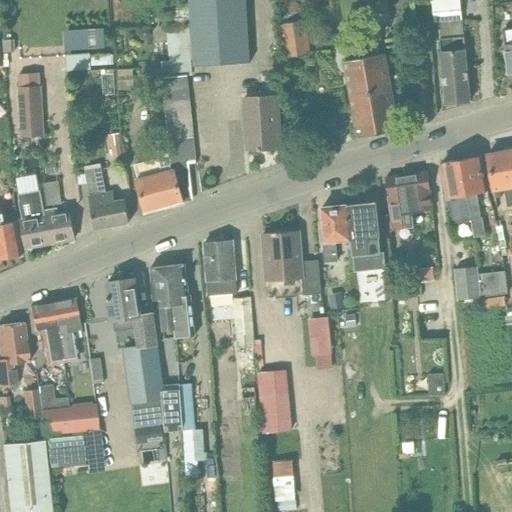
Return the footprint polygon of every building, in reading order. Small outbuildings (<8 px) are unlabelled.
[(189,0),(191,25),(193,58),(193,61),(249,58),(245,0),(189,0)] [(429,0),(429,2),(433,2),(435,21),(438,21),(444,83),(446,103),(470,101),(468,81),(463,18),(461,18),(459,0),(429,0)] [(304,20),(283,23),(288,56),(308,53),(304,20)] [(161,60),(162,77),(171,165),(161,167),(159,158),(135,164),(139,178),(137,178),(141,193),(146,212),(183,202),(182,199),(190,196),(188,186),(189,186),(187,163),(196,163),(194,143),(187,75),(192,74),(191,58),(193,58),(191,25),(168,26),(170,59),(161,60)] [(511,28),(503,29),(507,57),(509,77),(511,76),(511,28)] [(103,29),(63,31),(64,50),(104,48),(103,29)] [(143,30),(140,35),(143,39),(148,39),(150,35),(148,30),(143,30)] [(14,39),(3,40),(4,52),(15,51),(14,39)] [(344,61),(355,118),(359,137),(398,129),(394,110),(383,53),(344,61)] [(42,70),(20,71),(25,135),(46,133),(42,70)] [(244,97),(246,129),(248,149),(259,149),(259,150),(262,150),(262,148),(280,147),(276,95),(244,97)] [(109,133),(115,164),(124,162),(119,132),(109,133)] [(511,204),(511,166),(509,150),(488,154),(494,189),(505,187),(508,205),(511,204)] [(461,159),(475,236),(485,235),(482,216),(481,216),(477,192),(486,191),(483,175),(480,156),(461,159)] [(475,236),(461,159),(442,162),(453,223),(471,219),(474,237),(475,236)] [(54,163),(45,164),(46,173),(55,172),(54,163)] [(100,164),(84,167),(89,195),(91,208),(95,228),(129,222),(129,220),(126,202),(125,199),(115,201),(113,191),(105,192),(100,164)] [(432,209),(430,191),(427,171),(406,174),(412,212),(432,209)] [(412,212),(406,174),(385,177),(391,215),(401,214),(402,224),(413,222),(412,212)] [(47,205),(61,203),(58,180),(44,182),(47,205)] [(351,239),(354,270),(385,266),(384,251),(381,252),(379,236),(378,221),(376,201),(364,202),(361,199),(354,200),(352,204),(348,204),(351,239)] [(50,243),(44,210),(40,211),(41,216),(35,217),(32,201),(18,204),(20,220),(22,228),(26,247),(50,243)] [(351,239),(348,204),(322,207),(324,228),(321,228),(325,262),(337,260),(335,240),(351,239)] [(44,210),(50,243),(74,239),(69,211),(58,212),(57,207),(47,209),(47,210),(44,210)] [(0,259),(22,255),(19,235),(16,220),(1,224),(0,217),(0,259)] [(321,293),(320,280),(319,260),(302,261),(299,231),(278,233),(278,231),(273,232),(273,233),(262,234),(266,280),(302,277),(303,295),(321,293)] [(236,278),(234,260),(233,240),(204,243),(206,263),(207,280),(236,278)] [(167,266),(176,337),(176,336),(176,337),(196,335),(191,294),(189,295),(185,264),(167,266)] [(423,281),(435,279),(433,265),(421,266),(423,281)] [(176,337),(167,266),(150,268),(154,300),(161,299),(165,338),(176,337)] [(402,266),(390,267),(392,297),(404,297),(403,280),(402,266)] [(480,296),(478,274),(477,266),(455,269),(458,298),(480,296)] [(505,270),(478,274),(480,296),(508,293),(505,270)] [(164,390),(156,332),(153,312),(140,314),(135,278),(107,282),(109,296),(107,296),(108,300),(111,319),(113,319),(115,331),(135,328),(137,346),(123,348),(131,402),(162,398),(161,390),(164,390)] [(236,278),(207,280),(208,295),(237,293),(236,278)] [(341,295),(329,297),(332,311),(344,309),(341,295)] [(238,347),(253,346),(249,296),(234,298),(238,347)] [(52,302),(63,359),(76,356),(70,322),(79,321),(79,318),(75,298),(52,302)] [(63,359),(52,302),(30,307),(34,326),(34,329),(44,328),(50,361),(63,359)] [(354,314),(346,315),(347,327),(356,326),(354,314)] [(328,317),(312,318),(316,354),(331,353),(332,353),(328,317)] [(27,361),(27,362),(30,361),(29,359),(28,359),(24,322),(0,324),(0,348),(1,360),(0,360),(0,385),(19,383),(17,368),(12,368),(12,363),(27,361)] [(92,375),(102,374),(100,357),(89,358),(92,375)] [(285,371),(259,373),(260,384),(261,397),(261,399),(287,396),(285,371)] [(444,373),(428,374),(429,395),(445,394),(444,373)] [(179,384),(180,391),(183,429),(194,428),(191,383),(179,384)] [(37,390),(25,391),(28,419),(40,417),(37,390)] [(183,429),(180,391),(163,392),(167,431),(183,429)] [(96,403),(70,406),(73,429),(98,427),(96,403)] [(70,406),(42,409),(44,432),(73,429),(70,406)] [(10,511),(51,511),(44,440),(3,444),(10,511)] [(274,504),(294,504),(293,460),(273,460),(274,504)]
